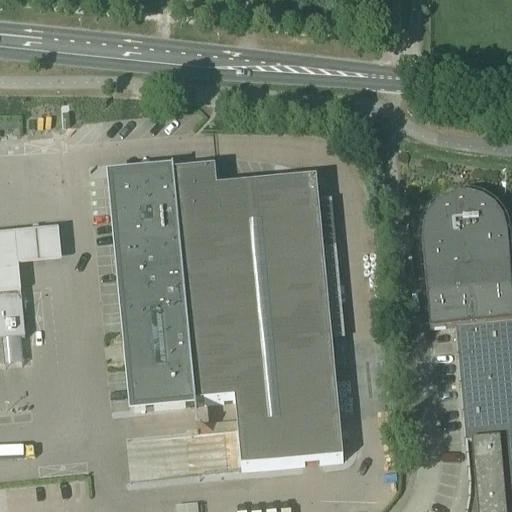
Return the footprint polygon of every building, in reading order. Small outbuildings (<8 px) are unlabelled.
[(364,127),(354,127),(354,137),(365,137),(364,127)] [(0,137),(0,150),(11,150),(10,138),(0,137)] [(127,182),(110,183),(125,345),(127,363),(132,415),(182,410),(233,405),(236,429),(240,475),(301,469),(342,465),(330,344),(317,205),(315,184),(215,194),(213,174),(207,174),(192,176),(188,176),(130,181),(127,182)] [(511,511),(511,296),(507,239),(503,224),(494,212),(482,204),(468,200),(452,201),(439,207),(429,218),(422,231),(421,247),(429,335),(454,333),(467,490),(467,505),(475,506),(475,511),(511,511)] [(0,238),(0,297),(19,296),(17,268),(56,265),(53,233),(0,238)] [(0,344),(24,342),(19,296),(0,297),(0,344)] [(365,359),(375,358),(371,333),(360,334),(365,359)] [(113,441),(116,478),(212,470),(210,445),(173,448),(172,436),(113,441)]
